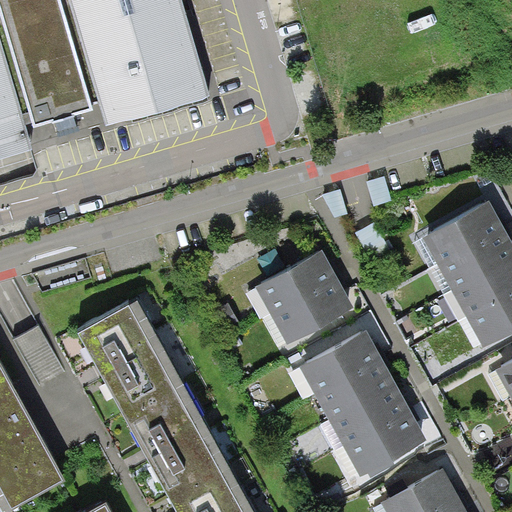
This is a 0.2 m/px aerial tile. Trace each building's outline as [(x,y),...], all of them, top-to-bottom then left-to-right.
[(0,0),(0,156),(32,146),(35,127),(94,110),(99,127),(216,93),(189,0),(0,0)] [(499,219),(488,199),(427,232),(485,337),(511,321),(511,243),(506,232),(499,219)] [(321,250),(260,284),(289,336),(350,302),(338,281),(331,269),(321,250)] [(253,511),(135,296),(80,326),(182,511),(253,511)] [(362,467),(422,434),(411,414),(404,402),(382,361),(375,349),(364,331),(304,364),(362,467)] [(0,494),(4,503),(62,472),(0,356),(0,494)] [(511,359),(500,366),(511,387),(511,359)] [(393,511),(465,511),(458,499),(451,487),(440,468),(386,499),(393,511)] [(83,511),(114,511),(108,499),(83,511)]
